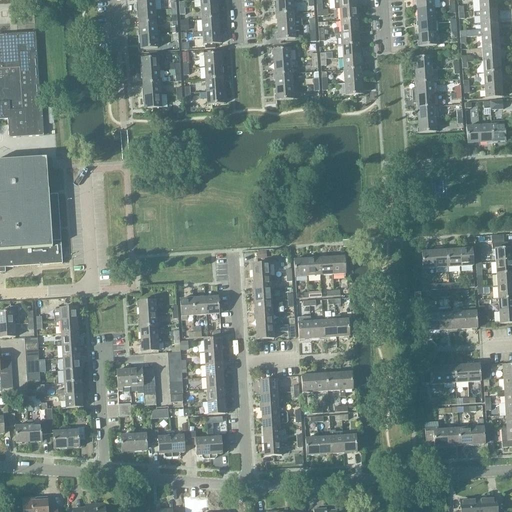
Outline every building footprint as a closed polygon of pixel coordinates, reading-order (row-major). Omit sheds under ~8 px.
[(137,0),(138,12),(155,11),(154,0),(137,0)] [(356,0),(333,0),(334,10),(340,9),(357,8),(356,0)] [(416,0),(417,10),(435,9),(433,0),(416,0)] [(495,0),(472,0),(473,13),(480,12),(496,11),(495,0)] [(276,3),(277,15),(294,14),(293,1),(276,3)] [(201,8),(202,20),(219,19),(218,7),(201,8)] [(340,9),(341,21),(358,20),(357,8),(340,9)] [(417,10),(418,23),(435,22),(435,9),(417,10)] [(138,12),(139,25),(156,24),(155,11),(138,12)] [(480,12),(474,13),(474,18),(480,17),(480,25),(497,24),(497,18),(498,18),(499,17),(499,12),(498,11),(496,11),(480,12)] [(277,15),(278,28),(299,26),(302,26),(301,20),(294,20),(294,14),(277,15)] [(202,20),(203,33),(220,32),(219,19),(202,20)] [(358,26),(358,20),(341,21),(341,30),(334,30),(335,34),(341,34),(359,33),(361,33),(362,32),(362,26),(361,26),(358,26)] [(418,23),(419,35),(436,34),(435,22),(418,23)] [(139,25),(140,37),(157,36),(156,24),(139,25)] [(478,31),(465,32),(465,38),(481,37),(498,36),(498,35),(499,35),(500,34),(500,30),(499,29),(498,29),(497,24),(480,25),(481,31),(478,32),(478,31)] [(299,26),(278,28),(279,41),(295,40),(295,32),(299,31),(299,26)] [(220,45),(220,32),(203,33),(192,34),(192,39),(203,38),(203,46),(205,46),(205,49),(215,48),(215,45),(220,45)] [(9,132),(10,133),(9,134),(9,139),(44,136),(42,109),(40,109),(35,33),(0,35),(0,120),(8,120),(9,132)] [(341,34),(342,46),(359,45),(359,33),(341,34)] [(436,34),(419,35),(420,47),(437,46),(436,34)] [(157,36),(140,37),(141,50),(158,49),(157,36)] [(481,37),(482,49),(499,48),(498,36),(481,37)] [(359,45),(342,46),(343,59),(360,57),(363,57),(364,56),(363,51),(362,50),(360,50),(359,45)] [(482,49),(483,62),(500,61),(499,48),(482,49)] [(273,51),(274,64),(291,62),(290,50),(273,51)] [(204,55),(205,68),(222,67),(221,54),(204,55)] [(343,59),(344,71),(361,69),(360,57),(343,59)] [(415,59),(415,71),(433,70),(432,58),(415,59)] [(141,60),(142,73),(159,72),(158,59),(141,60)] [(483,62),(484,74),(500,73),(500,61),(483,62)] [(274,64),(275,76),(292,74),(291,62),(274,64)] [(205,68),(205,80),(223,79),(222,67),(205,68)] [(344,71),(344,83),(362,82),(361,69),(344,71)] [(415,71),(416,84),(433,83),(433,70),(415,71)] [(142,73),(143,85),(160,84),(159,72),(142,73)] [(484,74),(484,86),(501,85),(500,73),(484,74)] [(275,76),(276,88),(292,87),(292,74),(275,76)] [(205,80),(206,93),(223,92),(223,79),(205,80)] [(362,82),(344,83),(345,96),(363,95),(362,82)] [(412,91),(413,97),(434,95),(433,83),(416,84),(417,89),(414,89),(412,91)] [(143,85),(144,97),(161,96),(160,84),(143,85)] [(501,85),(484,86),(485,100),(502,99),(501,85)] [(292,87),(276,88),(277,101),(293,100),(292,87)] [(223,92),(206,93),(207,106),(224,105),(223,92)] [(418,104),(418,109),(435,108),(434,95),(413,97),(413,102),(415,104),(418,104)] [(161,96),(144,97),(144,110),(162,109),(161,96)] [(418,109),(419,121),(436,120),(435,108),(418,109)] [(436,120),(419,121),(419,134),(437,133),(436,120)] [(491,126),(479,127),(480,144),(493,143),(491,126)] [(504,126),(491,126),(493,143),(505,142),(504,126)] [(480,144),(479,127),(466,128),(467,145),(480,144)] [(46,159),(0,161),(0,272),(6,273),(5,268),(63,264),(58,195),(48,195),(46,159)] [(495,250),(496,263),(511,262),(511,249),(508,249),(508,243),(492,244),(492,250),(495,250)] [(435,252),(434,252),(435,269),(448,268),(447,251),(442,251),(442,249),(441,248),(436,249),(435,250),(435,252)] [(472,249),(459,250),(460,268),(473,267),(472,249)] [(459,250),(447,251),(448,268),(460,268),(459,250)] [(429,277),(428,270),(435,269),(434,252),(422,252),(424,278),(429,277)] [(344,257),(331,258),(332,276),(345,275),(344,257)] [(331,258),(319,259),(320,276),(332,276),(331,258)] [(308,277),(307,259),(294,260),(295,278),(308,277)] [(319,259),(307,259),(308,277),(320,276),(319,259)] [(511,262),(496,263),(497,275),(511,274),(511,262)] [(252,265),(253,279),(270,278),(270,277),(269,264),(252,265)] [(511,274),(497,275),(497,288),(511,286),(511,274)] [(270,277),(270,278),(253,279),(254,291),(271,290),(270,282),(276,282),(276,277),(270,277)] [(511,286),(497,288),(498,300),(511,299),(511,286)] [(254,291),(255,303),(272,302),(271,290),(254,291)] [(218,298),(205,299),(206,315),(219,314),(218,298)] [(193,299),(180,300),(182,321),(187,321),(187,316),(194,316),(193,299)] [(205,299),(193,299),(194,316),(206,315),(205,299)] [(511,299),(498,300),(499,313),(511,311),(511,299)] [(272,302),(255,303),(256,316),(272,315),(272,314),(278,314),(277,307),(282,307),(282,301),(272,302)] [(138,303),(139,315),(156,314),(155,302),(138,303)] [(14,326),(19,325),(17,307),(10,308),(10,313),(0,313),(0,326),(14,325),(14,326)] [(439,332),(438,315),(438,309),(438,307),(432,307),(433,315),(426,316),(427,332),(439,332)] [(463,308),(463,313),(464,330),(477,329),(476,313),(475,313),(475,307),(463,308)] [(58,309),(59,316),(54,316),(54,323),(77,321),(76,308),(58,309)] [(451,308),(438,309),(438,315),(439,332),(452,331),(451,314),(451,308)] [(511,311),(499,313),(500,325),(511,323),(511,311)] [(463,313),(451,314),(452,331),(464,330),(463,313)] [(139,315),(140,328),(157,327),(156,314),(139,315)] [(279,321),(273,322),(272,315),(256,316),(256,328),(279,326),(279,321)] [(348,320),(341,321),(341,316),(335,316),(335,321),(336,338),(349,337),(348,320)] [(311,323),(310,323),(310,317),(298,317),(299,340),(312,340),(311,323)] [(55,328),(60,328),(60,335),(78,333),(77,321),(54,323),(55,328)] [(335,321),(323,322),(324,339),(336,338),(335,321)] [(323,322),(311,323),(312,340),(324,339),(323,322)] [(14,325),(0,326),(0,339),(14,338),(14,326),(14,325)] [(289,339),(296,338),(295,325),(289,326),(279,326),(256,328),(257,340),(274,339),(274,332),(279,332),(288,332),(289,339)] [(140,328),(141,340),(158,339),(157,327),(140,328)] [(61,341),(58,342),(56,343),(56,347),(61,347),(79,346),(78,333),(60,335),(61,341)] [(158,339),(141,340),(142,353),(159,352),(158,344),(163,344),(162,339),(158,339)] [(204,340),(204,354),(222,353),(221,339),(204,340)] [(61,347),(62,360),(80,358),(79,346),(61,347)] [(204,354),(205,366),(222,365),(222,353),(204,354)] [(62,360),(63,372),(80,371),(80,358),(62,360)] [(205,366),(206,378),(223,377),(222,365),(205,366)] [(480,365),(467,366),(468,382),(481,382),(480,365)] [(483,381),(489,380),(491,380),(490,365),(482,365),(483,381)] [(511,365),(503,366),(503,380),(511,379),(511,365)] [(467,366),(454,367),(455,383),(468,382),(467,366)] [(454,367),(442,368),(443,384),(455,383),(454,367)] [(443,384),(442,368),(429,368),(430,374),(426,374),(424,376),(424,382),(426,384),(430,384),(431,385),(443,384)] [(142,370),(128,371),(130,388),(137,388),(137,394),(143,394),(143,389),(143,387),(143,383),(142,377),(142,370)] [(63,372),(64,384),(81,383),(80,371),(63,372)] [(123,392),(123,389),(130,388),(128,371),(116,372),(117,392),(123,392)] [(345,397),(345,391),(353,390),(352,373),(338,374),(339,391),(340,397),(345,397)] [(328,392),(339,391),(338,374),(326,375),(328,392)] [(315,392),(328,392),(326,375),(314,376),(315,392)] [(303,393),(315,392),(314,376),(302,376),(303,393)] [(206,378),(207,390),(224,389),(223,377),(206,378)] [(511,379),(503,380),(504,392),(511,391),(511,379)] [(259,382),(260,394),(277,393),(276,381),(259,382)] [(64,391),(56,391),(57,396),(59,396),(64,396),(64,397),(82,396),(81,383),(64,384),(64,391)] [(40,387),(27,388),(27,393),(44,392),(44,385),(40,385),(40,387)] [(208,402),(208,403),(225,402),(224,389),(207,390),(208,402)] [(511,391),(504,392),(497,392),(497,398),(505,397),(505,404),(511,403),(511,391)] [(260,394),(261,407),(278,406),(277,393),(260,394)] [(182,395),(170,396),(170,404),(182,403),(182,395)] [(82,396),(64,397),(64,396),(59,396),(59,402),(65,402),(65,409),(83,408),(82,396)] [(225,402),(208,403),(208,402),(202,403),(202,408),(208,407),(209,416),(226,414),(225,402)] [(278,406),(261,407),(262,419),(287,418),(287,414),(286,412),(279,413),(278,406)] [(0,435),(3,435),(3,428),(8,428),(8,415),(1,416),(2,418),(0,418),(0,435)] [(14,415),(8,415),(8,428),(15,428),(16,444),(29,443),(27,426),(15,427),(14,415)] [(262,419),(262,432),(280,431),(279,424),(286,424),(288,422),(287,418),(262,419)] [(477,427),(470,428),(472,445),(484,445),(482,419),(476,420),(477,427)] [(27,426),(29,443),(41,443),(41,436),(47,435),(46,423),(39,423),(40,426),(32,426),(32,420),(27,421),(27,426)] [(52,422),(46,423),(47,435),(52,435),(53,450),(66,449),(65,428),(60,428),(60,432),(53,433),(52,422)] [(447,447),(446,429),(437,430),(437,422),(424,423),(426,442),(434,442),(434,448),(447,447)] [(65,428),(66,449),(79,449),(78,441),(85,441),(84,428),(77,428),(77,431),(70,432),(70,428),(65,428)] [(458,428),(446,429),(447,447),(459,446),(458,428)] [(470,428),(458,428),(459,446),(472,445),(470,428)] [(511,428),(507,429),(502,429),(503,448),(511,447),(511,428)] [(208,439),(209,456),(209,460),(216,459),(218,457),(218,455),(222,455),(222,448),(228,447),(227,435),(220,435),(220,438),(213,438),(212,430),(207,431),(208,439)] [(262,432),(263,444),(281,443),(280,443),(280,431),(262,432)] [(343,454),(342,436),(342,432),(335,432),(335,431),(330,431),(330,437),(331,454),(343,454)] [(147,444),(152,444),(151,432),(145,432),(146,435),(133,436),(134,452),(148,451),(147,444)] [(165,435),(165,438),(158,438),(158,432),(151,432),(152,444),(157,444),(158,455),(165,455),(165,457),(167,459),(172,458),(170,432),(168,432),(165,435)] [(189,445),(188,434),(183,434),(183,436),(175,437),(175,434),(173,432),(170,432),(172,458),(179,458),(180,456),(180,454),(185,453),(184,446),(189,445)] [(209,460),(209,456),(208,439),(196,440),(195,433),(188,434),(189,445),(195,445),(196,456),(200,456),(200,458),(203,460),(209,460)] [(356,435),(342,436),(343,454),(357,453),(356,435)] [(121,453),(134,452),(133,436),(120,437),(121,453)] [(330,437),(318,438),(319,455),(331,454),(330,437)] [(319,455),(318,438),(305,439),(306,456),(319,455)] [(281,443),(263,444),(264,457),(281,456),(281,448),(287,448),(287,442),(280,443),(281,443)] [(56,511),(57,510),(47,510),(47,501),(33,502),(33,499),(22,500),(22,511),(56,511)] [(504,511),(504,510),(496,510),(496,499),(473,500),(474,501),(460,502),(460,511),(504,511)]
